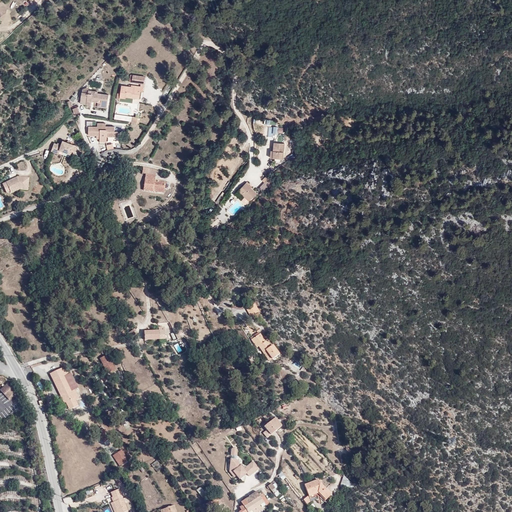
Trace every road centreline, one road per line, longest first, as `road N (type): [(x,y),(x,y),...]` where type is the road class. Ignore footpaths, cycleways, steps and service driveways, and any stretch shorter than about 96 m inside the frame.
road 1 (unknown): [(97,174),(103,155),(139,148),(208,42),(236,65),(233,100),(242,120)]
road 2 (unknown): [(97,174),(140,163),(173,175),(172,198),(134,228),(162,233),(195,268),(215,308)]
road 3 (unknown): [(134,228),(130,261),(149,308),(139,338),(16,368)]
road 4 (tertiary): [(26,385),(60,511)]
